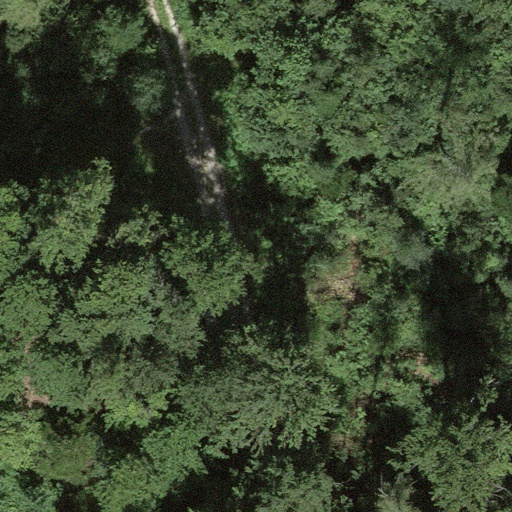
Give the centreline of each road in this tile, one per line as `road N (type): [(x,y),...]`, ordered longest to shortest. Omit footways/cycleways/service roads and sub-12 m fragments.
road 1 (track): [(281,511),(189,115),(154,0)]
road 2 (track): [(0,287),(189,115),(391,0)]
